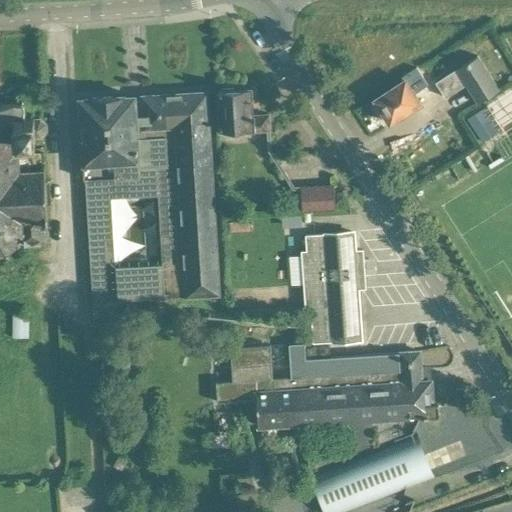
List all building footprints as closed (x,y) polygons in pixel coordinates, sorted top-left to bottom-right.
[(478,54),(435,82),(445,97),(466,84),(477,102),(499,88),(478,54)] [(405,80),(374,99),(390,123),(422,103),(410,84),(425,74),(420,65),(403,77),(405,80)] [(252,90),(248,90),(218,91),(218,93),(219,93),(220,125),(218,125),(218,127),(220,127),(220,132),(271,130),(271,113),(252,114),(252,90)] [(207,91),(126,96),(125,93),(90,95),(90,96),(77,97),(82,165),(93,325),(114,324),(112,299),(219,293),(207,91)] [(0,256),(8,256),(21,241),(20,233),(24,232),(25,244),(50,243),(48,204),(52,204),(51,183),(46,183),(44,151),(30,152),(29,138),(44,138),(49,132),(49,123),(42,116),(25,117),(25,102),(0,103),(0,256)] [(333,185),(300,187),(302,211),(335,209),(333,185)] [(362,250),(354,250),(352,232),(306,235),(307,250),(302,250),(306,308),(303,308),(305,343),(360,340),(356,289),(365,288),(362,250)] [(19,318),(19,343),(35,343),(35,318),(19,318)] [(431,403),(430,381),(421,382),(419,351),(400,352),(400,358),(306,364),(304,343),(289,344),(291,376),(273,377),(271,344),(231,346),(233,380),(215,381),(217,404),(258,402),(260,422),(439,416),(438,403),(431,403)] [(409,439),(310,479),(323,511),(346,511),(418,484),(409,439)]
